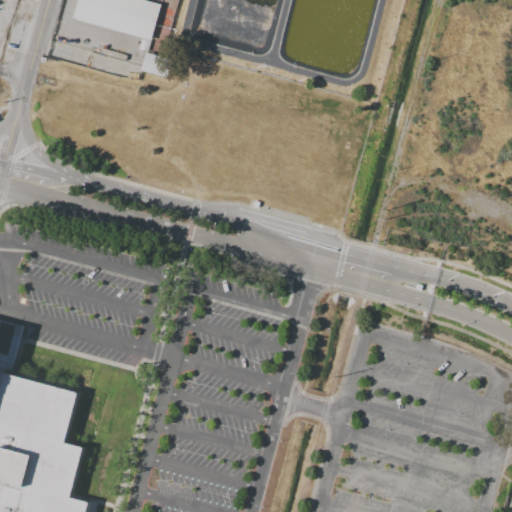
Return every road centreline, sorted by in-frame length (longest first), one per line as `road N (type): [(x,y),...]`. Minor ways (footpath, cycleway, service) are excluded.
road 1 (tertiary): [(46,189),(315,258)]
road 2 (tertiary): [(315,258),(511,334)]
road 3 (tertiary): [(511,306),(393,267)]
